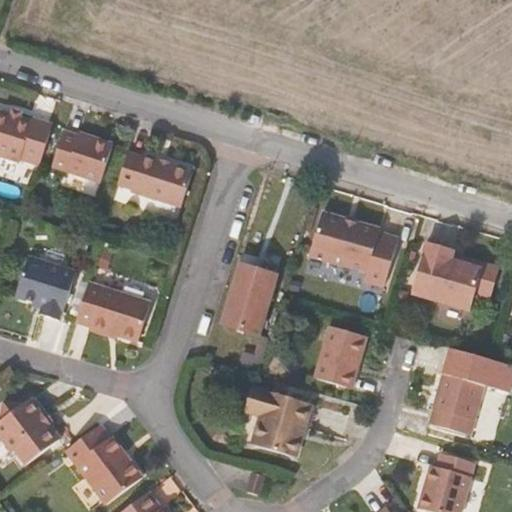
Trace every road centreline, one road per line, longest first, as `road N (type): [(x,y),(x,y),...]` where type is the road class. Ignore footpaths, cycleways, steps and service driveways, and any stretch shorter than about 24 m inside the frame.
road 1 (residential): [(236,137),(511,222)]
road 2 (residential): [(149,395),(236,137)]
road 3 (residential): [(0,53),(236,137)]
road 4 (residential): [(292,511),(384,441),(412,352)]
road 5 (residential): [(149,395),(0,347)]
road 6 (residential): [(224,511),(151,414),(149,395)]
